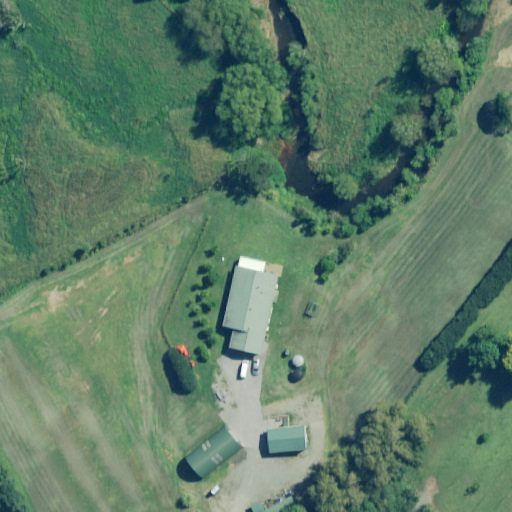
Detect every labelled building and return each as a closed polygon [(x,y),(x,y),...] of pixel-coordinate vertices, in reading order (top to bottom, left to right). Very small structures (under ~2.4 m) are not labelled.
[(285,267),(242,257),(225,326),(236,329),(231,348),(264,355),(285,267)] [(305,356),(292,355),(291,380),(303,381),(305,356)] [(243,445),(227,426),(188,458),(204,477),(243,445)] [(307,450),(305,427),(270,430),(272,453),(307,450)] [(294,498),(264,511),(281,511),(297,504),(294,498)]
